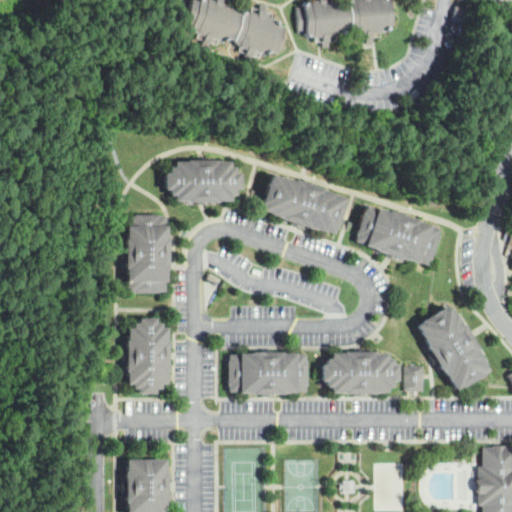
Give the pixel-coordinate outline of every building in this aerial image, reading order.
[(249,62),(242,60),(246,49),(238,47),(238,46),(231,43),(232,40),(227,38),(225,42),(218,40),(218,41),(210,38),(206,49),(200,47),(204,36),(196,33),(190,31),(191,27),(184,25),(191,0),(195,0),(198,1),(198,0),(211,0),(214,1),(214,0),(221,0),(220,3),(228,5),(232,6),(230,11),(237,13),(240,14),(241,10),(249,12),(249,11),(256,14),(260,3),(266,5),(263,16),(271,19),(275,20),(274,25),(283,27),(274,54),(268,51),(267,55),(260,53),(260,54),(252,52),(249,62)] [(321,48),(321,44),(321,37),(312,37),(312,36),(306,37),(306,33),(297,34),(296,7),(302,7),(302,3),(309,3),(309,1),(317,0),(339,0),(339,3),(346,3),(346,0),(391,0),(393,26),(386,27),(387,31),(379,31),(379,32),(371,32),(372,43),(366,44),(365,33),(356,34),(356,32),(350,33),(350,29),(342,30),(342,34),(335,34),(335,36),(327,36),(328,47),(321,48)] [(463,22),(451,20),(455,6),(466,9),(463,22)] [(196,204),(196,201),(186,201),(186,200),(173,200),(173,194),(168,194),(168,188),(163,188),(163,172),(168,172),(168,166),(174,166),(173,161),(185,161),(185,159),(198,159),(215,159),(215,161),(228,160),(228,166),(233,166),(233,172),(238,172),(238,188),(233,188),(233,194),(228,194),(228,199),(215,199),(215,201),(206,201),(206,203),(198,204),(196,204)] [(330,232),(321,229),(320,231),(308,227),(308,228),(299,225),(298,227),(288,224),(289,222),(280,219),(281,217),(268,213),(269,212),(259,209),(262,203),(260,202),(267,180),(269,180),(271,174),(280,177),(280,175),(292,180),(293,178),(321,188),(321,189),(333,193),(332,194),(342,198),(340,203),(342,203),(333,227),(332,226),(330,232)] [(424,263),(403,256),(402,260),(400,260),(392,257),(373,251),(373,249),(352,242),(355,235),(353,234),(361,210),(363,210),(365,204),(375,208),(375,206),(386,210),(387,208),(404,214),(416,218),(415,220),(427,224),(427,226),(436,229),(434,235),(435,235),(431,247),(431,248),(428,258),(426,257),(424,263)] [(133,292),(133,290),(126,290),(126,267),(124,267),(124,238),(126,238),(126,215),(133,215),(133,213),(157,213),(157,214),(162,214),(163,224),(165,224),(165,237),(166,237),(167,267),(165,267),(165,280),(163,280),(163,290),(157,290),(157,291),(133,292)] [(259,276),(250,273),(252,268),(260,270),(259,276)] [(454,388),(449,379),(448,380),(441,369),(440,370),(435,362),(433,364),(431,361),(429,356),(428,355),(430,354),(425,345),(426,344),(419,333),(420,332),(415,324),(420,321),(419,319),(429,314),(430,313),(440,307),(440,309),(446,305),(451,314),(452,313),(453,316),(458,324),(460,323),(474,348),(473,349),(478,357),(485,369),(480,373),(481,374),(465,383),(462,385),(461,386),(460,385),(454,388)] [(137,393),(137,387),(132,387),(132,382),(126,383),(126,370),(125,370),(124,360),(122,360),(122,349),(125,349),(125,340),(127,340),(127,327),(132,327),(132,322),(138,322),(138,317),(153,316),(153,322),(159,322),(159,327),(165,327),(165,339),(166,339),(167,369),(165,369),(165,382),(159,382),(160,387),(154,387),(154,392),(137,393)] [(362,395),(360,395),(354,395),(352,395),(352,392),(343,392),(343,391),(332,391),(331,391),(331,386),(325,386),(325,384),(325,381),(319,381),(319,363),(324,363),(324,358),(329,358),(329,352),(341,352),(341,350),(354,350),(360,350),(371,349),(371,351),(384,350),(384,356),(389,356),(389,361),(394,361),(394,365),(395,378),(389,378),(390,384),(385,384),(385,390),(372,390),(372,391),(362,391),(362,395)] [(271,395),(268,395),(262,395),(260,395),(260,393),(252,393),(252,391),(229,391),(229,384),(227,384),(227,360),(228,360),(228,354),(239,354),(239,352),(250,352),(250,351),(262,351),(269,351),(281,351),(281,352),(294,352),(294,354),(303,354),(303,360),(305,360),(304,384),(303,384),(303,391),(280,391),(280,393),(271,393),(271,395)] [(403,390),(403,365),(421,365),(421,371),(421,378),(421,390),(417,390),(406,390),(403,390)] [(480,511),(480,504),(477,504),(476,504),(476,465),(477,465),(480,465),(480,446),(490,446),(490,444),(494,444),(500,444),(503,444),(503,446),(511,446),(511,511),(480,511)] [(165,511),(126,511),(126,501),(125,501),(125,491),(122,491),(122,489),(122,483),(122,481),(125,481),(125,471),(126,471),(126,458),(165,458),(165,470),(167,470),(166,483),(166,488),(166,500),(165,500),(165,511)] [(341,491),(341,479),(353,479),(353,491),(341,491)]
